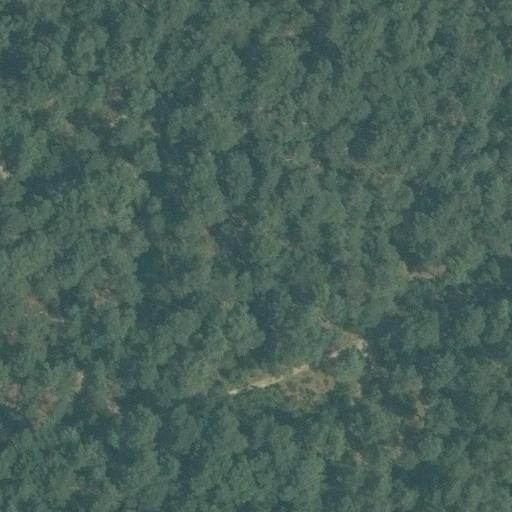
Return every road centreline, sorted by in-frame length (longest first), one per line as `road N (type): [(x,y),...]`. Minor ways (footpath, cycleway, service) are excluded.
road 1 (track): [(0,177),(39,263),(69,381),(138,424),(248,376),(362,355),(393,341),(446,309),(511,249)]
road 2 (track): [(393,341),(422,203),(488,0)]
road 3 (unknown): [(127,511),(95,480),(71,475),(0,488)]
